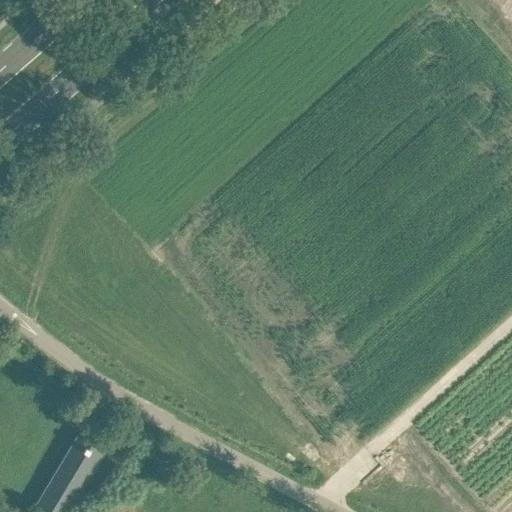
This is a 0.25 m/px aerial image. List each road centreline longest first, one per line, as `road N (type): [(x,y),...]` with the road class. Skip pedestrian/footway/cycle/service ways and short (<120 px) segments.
road 1 (unclassified): [(334,511),(117,394),(0,304)]
road 2 (primary): [(0,141),(162,0)]
